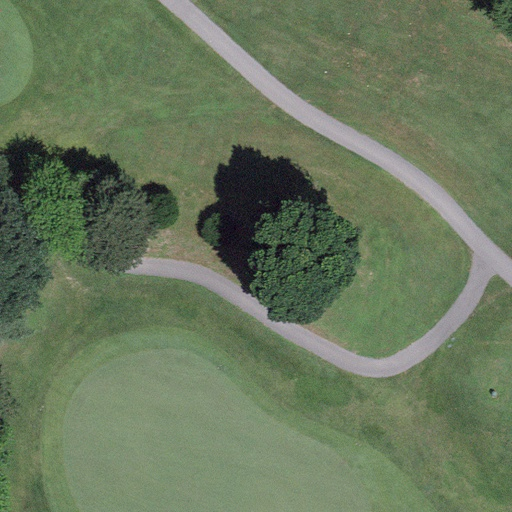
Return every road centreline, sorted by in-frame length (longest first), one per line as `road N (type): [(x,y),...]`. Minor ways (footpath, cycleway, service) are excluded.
road 1 (track): [(490,256),(455,317),(420,351),(384,368),(338,359),(191,270),(92,254),(0,202)]
road 2 (track): [(175,0),(300,116),(418,181),(511,275)]
